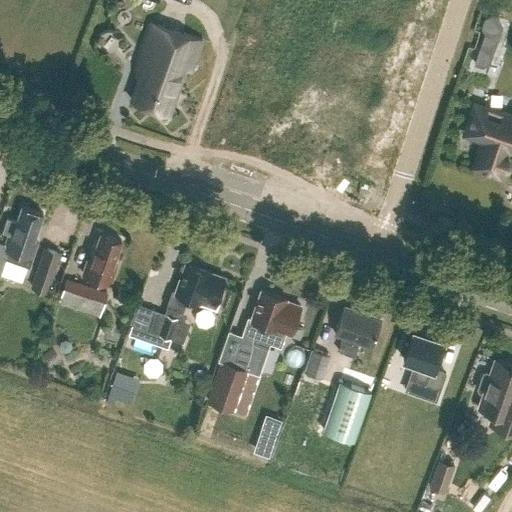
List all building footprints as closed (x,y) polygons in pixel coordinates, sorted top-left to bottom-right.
[(493,35),(499,32),(502,24),(499,18),(491,15),(485,19),(482,26),(485,33),(493,35)] [(191,69),(202,38),(151,21),(135,66),(142,69),(131,98),(169,112),(185,67),(191,69)] [(489,62),(491,55),(488,48),(481,45),(475,62),(482,65),(489,62)] [(511,114),(498,110),(495,120),(470,111),(465,127),(469,135),(481,139),(472,166),(493,173),(501,170),(502,165),(503,166),(504,166),(506,166),(507,165),(508,164),(509,163),(510,162),(510,161),(510,160),(509,158),(509,157),(508,157),(507,155),(506,155),(508,149),(511,150),(511,114)] [(29,264),(32,255),(37,240),(34,239),(43,212),(22,205),(17,219),(7,216),(2,230),(9,232),(5,242),(0,240),(0,271),(6,256),(29,264)] [(112,266),(121,239),(100,232),(91,259),(87,258),(82,272),(110,282),(116,267),(112,266)] [(47,291),(61,251),(44,245),(30,285),(47,291)] [(216,310),(222,294),(218,293),(224,276),(210,271),(210,270),(186,262),(176,290),(173,289),(167,304),(179,309),(184,294),(200,300),(198,304),(216,310)] [(99,314),(107,291),(65,277),(57,300),(99,314)] [(239,340),(253,345),(256,336),(280,344),(285,330),(291,332),(301,304),(285,299),(286,297),(262,288),(252,316),(248,315),(239,340)] [(371,344),(380,317),(344,305),(335,331),(344,334),(338,349),(354,355),(359,340),(371,344)] [(166,346),(177,316),(152,307),(141,338),(166,346)] [(436,399),(445,372),(434,368),(444,340),(413,329),(403,357),(415,361),(405,388),(436,399)] [(311,347),(303,370),(322,377),(327,363),(321,361),(324,352),(311,347)] [(511,363),(495,357),(490,372),(485,371),(483,372),(478,387),(479,389),(483,391),(478,406),(493,411),(489,422),(511,430),(511,363)] [(234,408),(248,368),(221,359),(208,398),(234,408)] [(115,370),(108,395),(130,402),(138,378),(115,370)] [(370,389),(340,379),(323,428),(353,439),(370,389)] [(255,446),(269,451),(273,440),(259,435),(255,446)] [(445,490),(450,476),(454,463),(439,457),(429,485),(445,490)]
